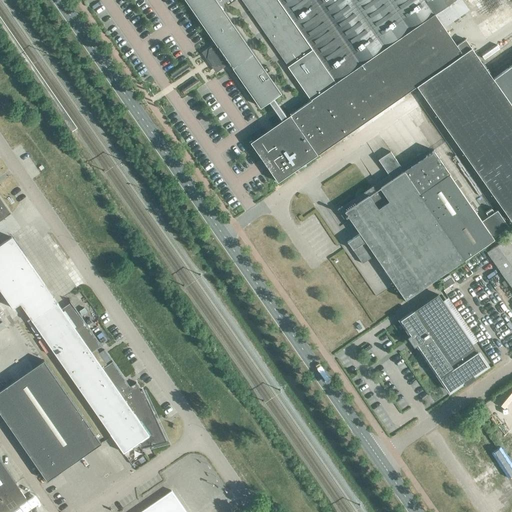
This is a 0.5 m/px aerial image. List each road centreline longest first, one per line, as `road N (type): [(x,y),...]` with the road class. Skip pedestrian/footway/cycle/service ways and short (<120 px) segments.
road 1 (secondary): [(377,457),(59,0)]
road 2 (unclassified): [(198,436),(0,145)]
road 3 (unclassified): [(511,366),(377,457)]
road 4 (unclassified): [(88,511),(198,436)]
